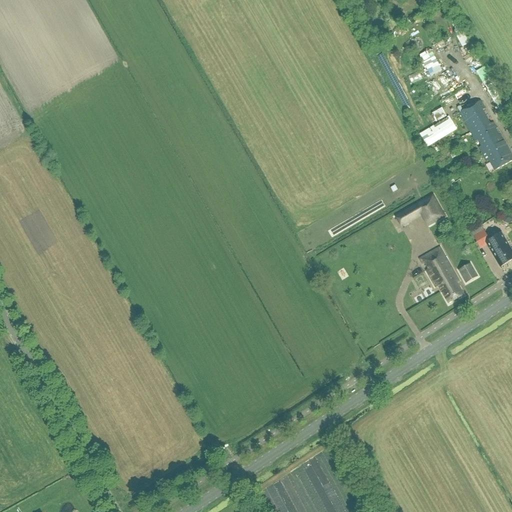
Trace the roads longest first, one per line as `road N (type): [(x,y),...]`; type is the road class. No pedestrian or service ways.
road 1 (tertiary): [(187,511),(511,299)]
road 2 (unclassified): [(116,511),(0,311)]
